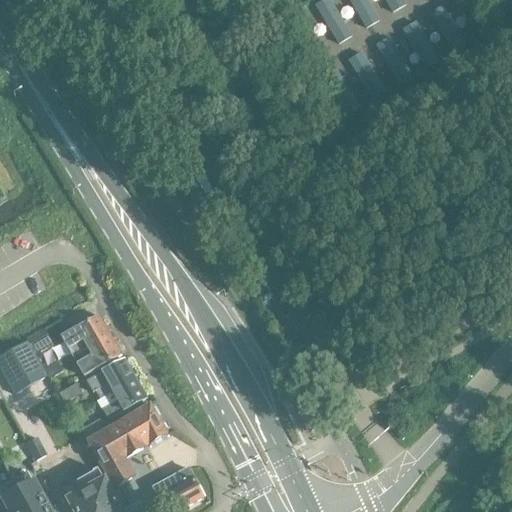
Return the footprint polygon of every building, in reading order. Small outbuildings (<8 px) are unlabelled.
[(346,0),(367,33),(380,25),(365,0),(346,0)] [(383,0),(394,18),(407,9),(401,0),(383,0)] [(339,49),(352,40),(328,1),(314,9),(339,49)] [(454,57),(467,49),(443,9),(429,17),(454,57)] [(312,64),(325,55),(301,16),(287,24),(312,64)] [(426,73),(439,65),(415,25),(402,33),(426,73)] [(400,89),(413,80),(389,41),(376,49),(400,89)] [(372,104),(386,96),(361,56),(348,64),(372,104)] [(347,121),(361,113),(336,73),(323,81),(347,121)] [(100,317),(70,335),(63,339),(73,358),(111,336),(100,317)] [(46,336),(30,346),(36,357),(53,346),(46,336)] [(111,336),(73,358),(84,377),(122,355),(111,336)] [(28,344),(0,359),(0,372),(14,398),(48,380),(28,344)] [(87,397),(96,391),(107,384),(112,393),(136,380),(125,360),(102,374),(103,374),(99,377),(98,375),(80,386),(87,397)] [(45,371),(51,381),(63,373),(58,364),(45,371)] [(136,380),(112,393),(117,402),(110,406),(116,417),(147,399),(136,380)] [(168,436),(150,406),(107,431),(100,420),(83,430),(89,440),(87,441),(114,489),(135,477),(126,460),(168,436)] [(38,440),(27,445),(36,463),(47,457),(38,440)] [(179,511),(204,498),(188,469),(153,489),(165,511),(179,511)] [(75,495),(68,499),(75,511),(120,511),(103,479),(98,471),(70,486),(75,495)] [(13,511),(51,511),(35,481),(5,496),(13,511)]
